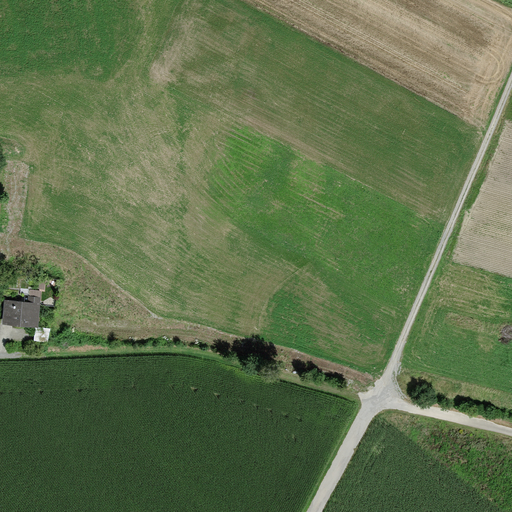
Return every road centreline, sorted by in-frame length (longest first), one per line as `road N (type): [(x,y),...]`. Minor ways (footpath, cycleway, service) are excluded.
road 1 (track): [(312,511),(382,397),(511,76)]
road 2 (track): [(382,397),(511,433)]
